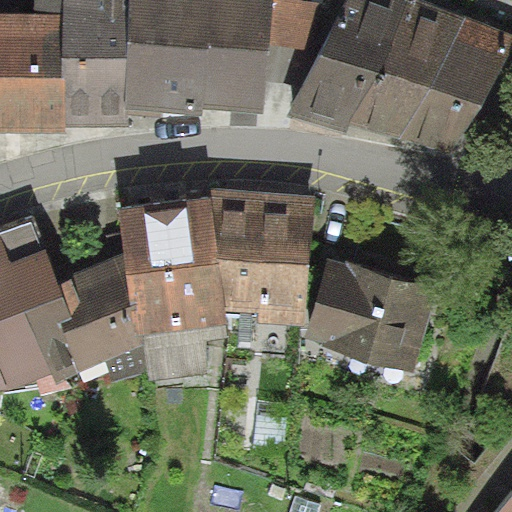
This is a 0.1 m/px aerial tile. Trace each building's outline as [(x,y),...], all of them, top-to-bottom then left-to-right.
[(0,133),(64,138),(65,128),(64,19),(63,0),(38,0),(38,18),(0,17),(0,133)] [(63,0),(64,19),(65,128),(130,129),(130,116),(133,0),(63,0)] [(133,0),(130,116),(204,120),(204,115),(265,119),(270,48),(273,0),(133,0)] [(273,0),(270,48),(312,50),(320,6),(328,7),(329,0),(273,0)] [(346,134),(354,126),(379,88),(412,3),(404,0),(345,0),(290,119),(346,134)] [(511,37),(466,21),(412,3),(379,88),(354,126),(464,164),(511,53),(511,37)] [(221,193),(222,203),(228,313),(261,315),(259,326),(305,328),(320,199),(299,198),(221,193)] [(199,205),(122,214),(125,259),(134,340),(147,338),(151,371),(153,384),(210,379),(208,343),(230,342),(229,328),(228,313),(222,203),(199,205)] [(35,222),(0,235),(0,392),(14,391),(48,384),(51,393),(83,376),(65,333),(77,328),(62,289),(35,222)] [(67,287),(62,289),(77,328),(65,333),(83,376),(109,364),(116,381),(151,371),(147,338),(134,340),(125,259),(67,287)] [(342,263),(329,260),(308,349),(416,375),(437,286),(342,263)] [(511,511),(511,497),(500,511),(511,511)]
